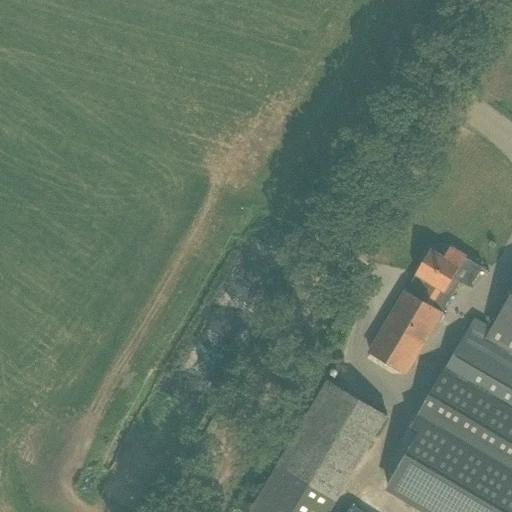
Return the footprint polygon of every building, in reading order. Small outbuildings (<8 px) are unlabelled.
[(454,277),(466,258),(451,249),(445,259),(430,251),(369,353),(406,374),(461,281),(454,277)] [(475,318),(425,404),(511,455),(511,293),(492,328),(475,318)] [(329,511),(387,416),(328,381),(250,511),(329,511)] [(420,432),(386,489),(425,511),(511,511),(511,455),(425,404),(412,427),(420,432)] [(359,511),(351,507),(348,511),(398,511),(381,501),(374,511),(359,511)]
